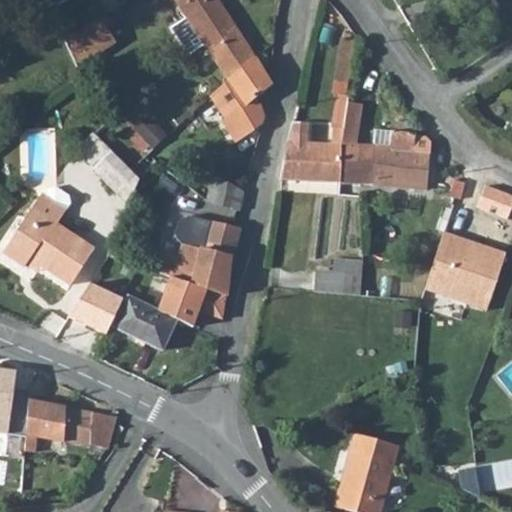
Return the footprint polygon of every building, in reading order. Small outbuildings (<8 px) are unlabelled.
[(174,0),(209,51),(237,32),(216,0),(174,0)] [(96,18),(63,40),(66,46),(76,67),(113,43),(96,18)] [(237,32),(209,51),(226,77),(255,58),(237,32)] [(255,58),(226,77),(244,103),(221,121),(234,143),(245,137),(272,114),(272,87),(255,58)] [(340,146),(338,181),(368,183),(425,189),(429,154),(425,153),(427,140),(425,138),(415,137),(415,134),(391,132),(389,148),(380,147),(355,145),(357,106),(342,105),(340,146)] [(291,123),(279,179),(309,180),(322,180),(323,149),(323,146),(304,145),(305,124),(291,123)] [(323,149),(322,180),(338,181),(340,146),(323,146),(323,149)] [(110,151),(93,168),(128,205),(138,179),(110,151)] [(187,171),(183,177),(188,181),(193,176),(187,171)] [(212,176),(206,201),(215,208),(235,219),(241,192),(212,176)] [(452,196),(454,197),(458,198),(463,181),(451,178),(448,188),(452,196)] [(511,197),(484,186),(475,207),(504,219),(511,198),(511,197)] [(43,190),(39,197),(62,212),(66,204),(63,196),(50,189),(43,190)] [(62,212),(39,197),(35,194),(0,250),(0,254),(21,267),(26,259),(68,286),(90,249),(53,226),(62,212)] [(231,227),(211,221),(203,250),(182,245),(178,260),(163,256),(158,273),(168,276),(154,309),(176,320),(193,327),(199,312),(223,318),(229,259),(233,259),(240,229),(231,227)] [(505,255),(443,233),(439,248),(424,290),(486,312),(505,255)] [(315,272),(313,291),(358,295),(359,276),(315,272)] [(124,295),(86,282),(63,316),(107,335),(110,327),(124,295)] [(124,295),(110,327),(162,352),(176,320),(154,309),(124,295)] [(0,433),(8,435),(16,370),(0,368),(0,433)] [(25,434),(23,449),(33,451),(36,436),(62,441),(63,440),(109,449),(118,416),(93,411),(30,399),(25,434)] [(97,402),(93,411),(118,416),(118,413),(97,402)] [(355,500),(352,508),(366,511),(380,511),(398,442),(355,431),(353,438),(370,444),(357,493),(361,494),(360,500),(355,500)] [(353,438),(337,504),(352,508),(355,500),(360,500),(361,494),(357,493),(370,444),(353,438)] [(71,475),(83,483),(96,466),(84,457),(71,475)]
